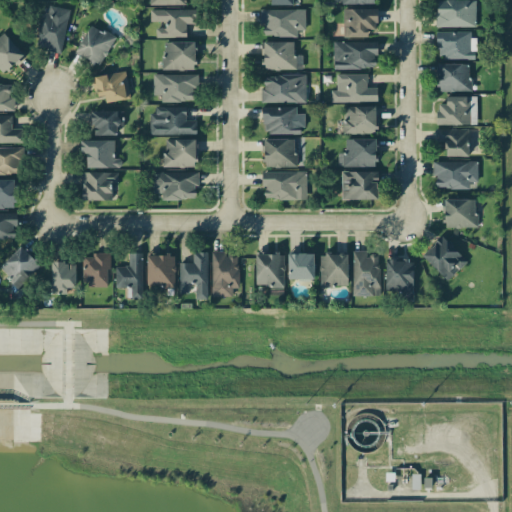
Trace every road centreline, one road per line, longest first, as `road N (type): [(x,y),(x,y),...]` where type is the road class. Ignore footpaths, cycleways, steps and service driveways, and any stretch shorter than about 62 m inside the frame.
road 1 (residential): [(52,225),(413,221)]
road 2 (residential): [(413,221),(414,0)]
road 3 (residential): [(235,0),(236,221)]
road 4 (residential): [(52,225),(51,95)]
